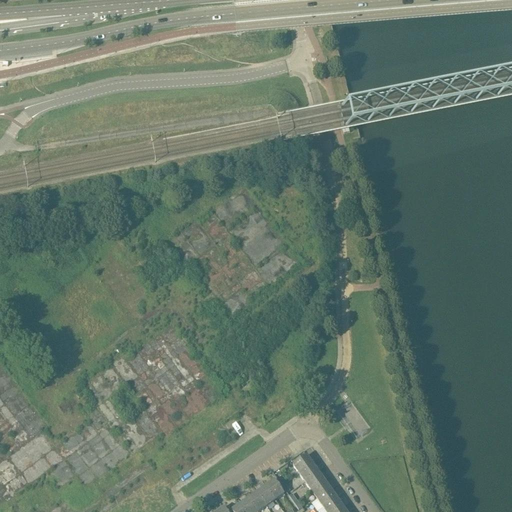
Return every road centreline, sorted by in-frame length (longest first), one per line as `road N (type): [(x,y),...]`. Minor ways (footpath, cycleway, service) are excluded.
road 1 (primary): [(0,51),(183,18),(413,0)]
road 2 (unclassified): [(0,148),(26,115),(54,102),(306,61)]
road 3 (residential): [(181,511),(307,425),(371,511)]
road 4 (primary): [(211,0),(76,15)]
